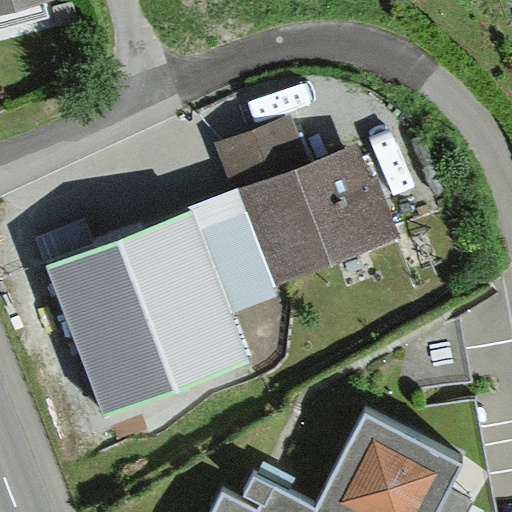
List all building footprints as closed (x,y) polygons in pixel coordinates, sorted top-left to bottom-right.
[(0,0),(0,16),(60,0),(0,0)] [(292,116),(220,142),(237,187),(274,284),(394,242),(359,147),(310,165),(292,116)] [(274,284),(237,187),(191,206),(193,212),(234,313),(279,295),(274,284)] [(234,313),(193,212),(47,266),(104,413),(249,357),(234,313)] [(416,390),(476,382),(471,340),(411,348),(416,390)] [(460,455),(368,408),(316,507),(254,475),(244,496),(228,488),(215,511),(459,511),(465,500),(443,489),(460,455)]
